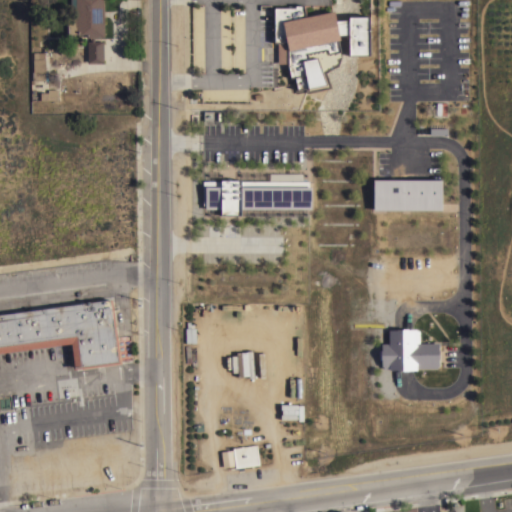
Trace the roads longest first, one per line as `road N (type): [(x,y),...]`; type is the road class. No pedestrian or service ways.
road 1 (tertiary): [(160,511),(159,0)]
road 2 (primary): [(181,511),(511,464)]
